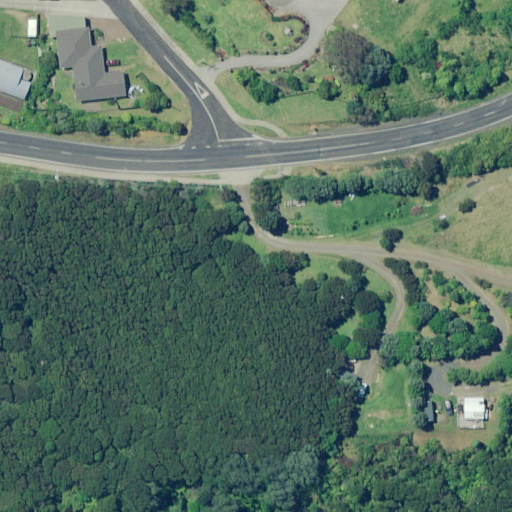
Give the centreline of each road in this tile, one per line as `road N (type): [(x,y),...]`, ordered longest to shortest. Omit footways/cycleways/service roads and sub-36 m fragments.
road 1 (primary): [(511,104),(408,138),(219,160)]
road 2 (primary): [(219,160),(106,160),(0,144)]
road 3 (residential): [(219,160),(219,138),(203,104),(120,5)]
